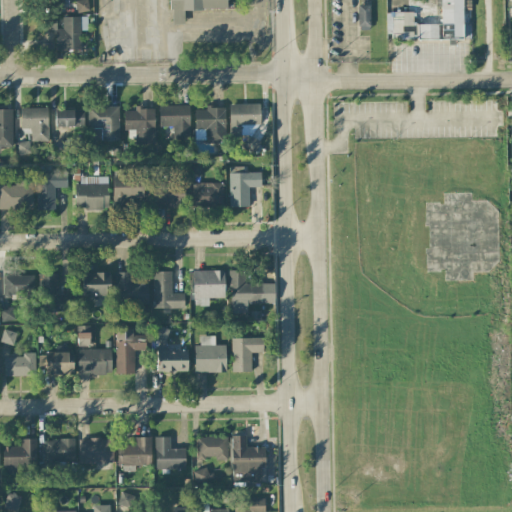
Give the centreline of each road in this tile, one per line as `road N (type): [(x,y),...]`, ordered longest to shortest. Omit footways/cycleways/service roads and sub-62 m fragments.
road 1 (secondary): [(278,73),(285,511)]
road 2 (secondary): [(319,511),(312,125)]
road 3 (residential): [(318,401),(0,407)]
road 4 (residential): [(314,236),(0,241)]
road 5 (residential): [(310,79),(0,75)]
road 6 (residential): [(511,80),(310,79)]
